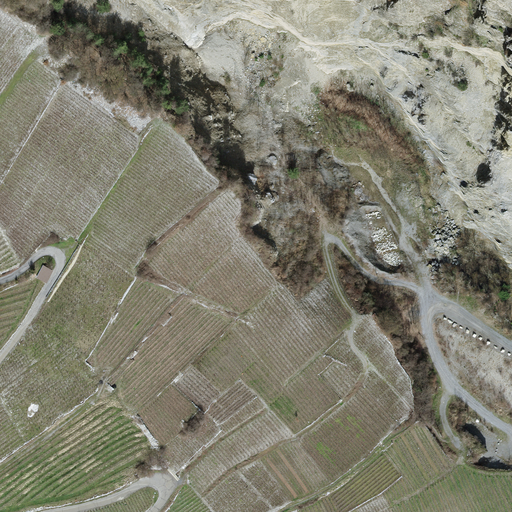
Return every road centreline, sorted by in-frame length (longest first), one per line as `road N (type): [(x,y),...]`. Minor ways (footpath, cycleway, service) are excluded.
road 1 (track): [(202,495),(223,475),(312,428),(361,380),(366,368),(351,341),(354,315),(335,286),(325,241),(336,239),(364,271),(415,287),(434,307)]
road 2 (unclassified): [(152,511),(163,493),(153,480),(55,511)]
road 3 (unclassified): [(0,358),(58,270),(57,254),(46,252)]
road 4 (track): [(0,465),(107,397)]
